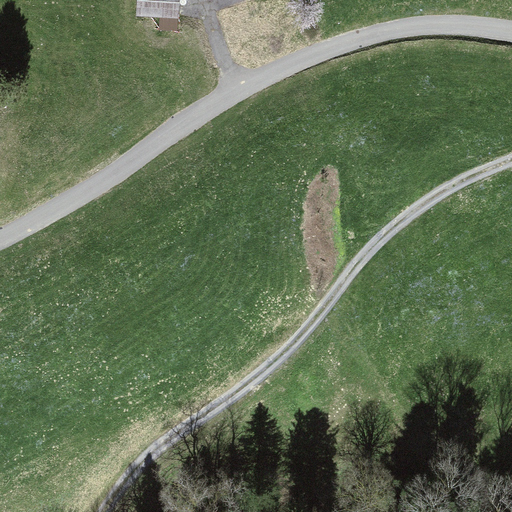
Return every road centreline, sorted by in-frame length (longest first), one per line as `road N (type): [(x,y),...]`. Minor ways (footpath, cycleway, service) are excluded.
road 1 (track): [(511,23),(482,16),(374,27),(272,68),(0,232)]
road 2 (track): [(511,164),(415,214),(302,348),(157,458),(120,511)]
